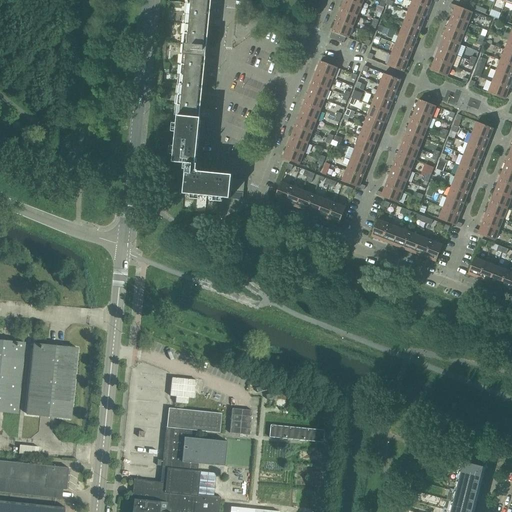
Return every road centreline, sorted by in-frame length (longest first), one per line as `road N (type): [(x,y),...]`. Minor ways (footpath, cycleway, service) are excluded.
road 1 (tertiary): [(95,511),(123,245)]
road 2 (tertiary): [(123,245),(153,0)]
road 3 (residential): [(259,171),(219,157),(217,149),(231,0)]
road 4 (residential): [(259,171),(313,41)]
road 5 (residential): [(259,171),(264,211),(350,247)]
road 6 (unclassified): [(0,200),(123,245)]
